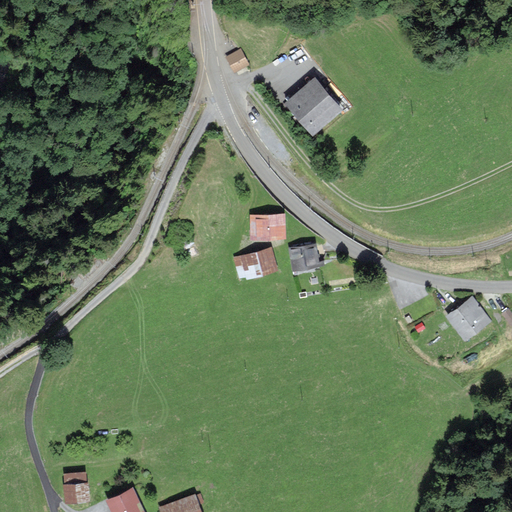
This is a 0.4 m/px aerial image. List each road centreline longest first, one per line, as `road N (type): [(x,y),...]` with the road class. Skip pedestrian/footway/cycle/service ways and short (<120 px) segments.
road 1 (tertiary): [(204,0),(224,107),(253,160),(286,197),(398,271),(511,287)]
road 2 (track): [(239,83),(321,176),(365,207),(419,202),(511,163)]
road 3 (track): [(219,92),(138,262),(59,337)]
road 4 (track): [(55,511),(28,418),(43,358),(59,337)]
